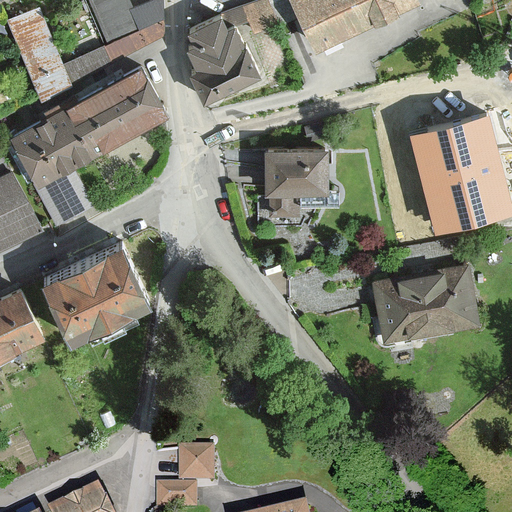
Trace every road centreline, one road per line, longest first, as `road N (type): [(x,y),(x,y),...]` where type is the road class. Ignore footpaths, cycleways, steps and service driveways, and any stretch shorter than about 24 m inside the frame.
road 1 (residential): [(206,178),(242,279),(442,511)]
road 2 (residential): [(144,444),(167,261),(206,178)]
road 3 (residential): [(206,178),(0,271)]
road 4 (residential): [(177,0),(177,74),(197,123),(206,178)]
road 5 (residential): [(0,507),(129,444),(144,444)]
